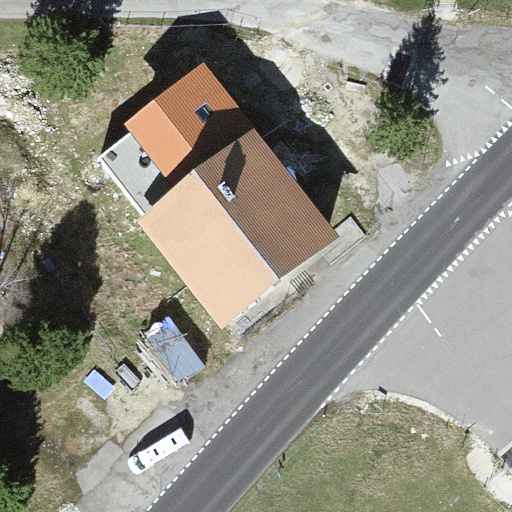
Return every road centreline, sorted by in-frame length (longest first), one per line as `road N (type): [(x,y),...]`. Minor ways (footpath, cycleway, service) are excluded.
road 1 (unclassified): [(511,107),(384,44),(255,7),(8,0)]
road 2 (secondary): [(440,233),(186,511)]
road 3 (unclassified): [(440,233),(511,392)]
